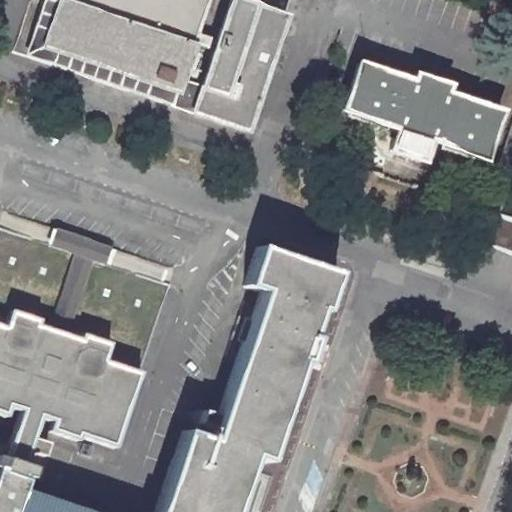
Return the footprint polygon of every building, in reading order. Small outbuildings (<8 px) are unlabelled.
[(41,0),(23,56),(245,130),(284,16),(236,0),(228,0),(214,43),(196,36),(207,0),(41,0)] [(503,6),(489,1),(485,13),(499,18),(503,6)] [(411,82),(357,63),(341,110),(395,128),(388,150),(421,161),(429,140),(483,158),(499,112),(445,93),(447,86),(413,75),(411,82)] [(447,217),(429,211),(426,220),(444,226),(447,217)] [(511,219),(496,214),(485,245),(511,254),(511,219)] [(0,511),(232,511),(251,458),(265,463),(299,363),(302,364),(310,340),(307,339),(317,311),(321,313),(335,273),(255,246),(242,286),(259,291),(208,440),(181,431),(153,511),(85,511),(20,490),(23,480),(17,479),(19,475),(28,478),(31,468),(22,465),(27,451),(42,456),(46,443),(41,441),(45,427),(36,424),(38,418),(50,421),(46,431),(75,440),(77,436),(112,448),(138,373),(102,361),(108,344),(79,334),(78,339),(66,335),(91,259),(104,263),(110,246),(54,226),(48,244),(72,253),(47,329),(36,325),(37,320),(8,310),(3,327),(0,325),(0,415),(4,417),(8,407),(19,411),(2,461),(0,460),(0,511)]
